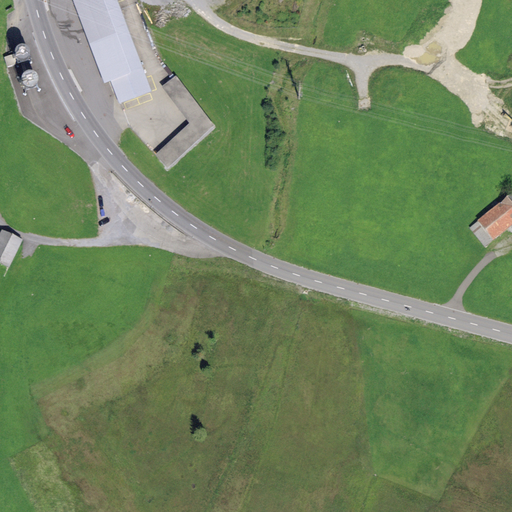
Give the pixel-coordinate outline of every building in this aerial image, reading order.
[(114,0),(72,0),(104,87),(112,84),(119,103),(149,92),(114,0)] [(21,67),(24,67),(27,66),(29,64),(31,62),(32,60),(32,56),(31,54),(29,51),(26,50),(23,49),(20,49),(18,51),(16,53),(14,56),(14,59),(15,62),(17,64),(19,66),(21,67)] [(29,94),(32,94),(34,93),(37,92),(38,89),(39,87),(39,84),(38,81),(36,78),(34,77),(31,76),(28,76),(25,78),(23,80),(22,83),(22,86),(22,89),(24,91),(26,93),(29,94)] [(176,76),(162,88),(193,125),(154,157),(166,172),(219,128),(176,76)] [(511,194),(497,207),(511,224),(511,194)] [(511,225),(511,224),(497,207),(478,222),(493,240),(511,225)] [(2,232),(0,236),(0,264),(9,268),(22,242),(2,232)]
